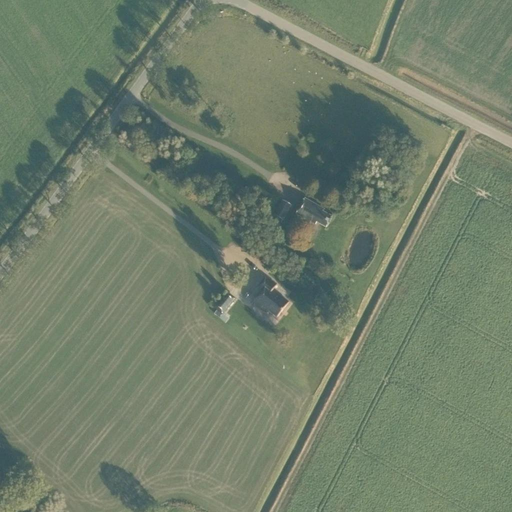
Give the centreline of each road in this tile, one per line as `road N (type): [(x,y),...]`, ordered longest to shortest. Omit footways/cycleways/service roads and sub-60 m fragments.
road 1 (tertiary): [(0,275),(203,0)]
road 2 (tertiary): [(511,140),(233,0)]
